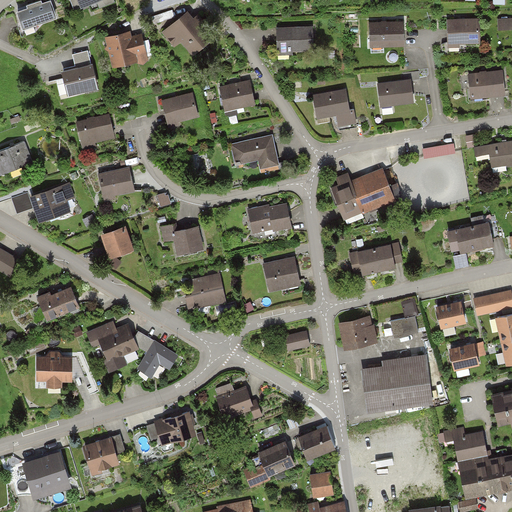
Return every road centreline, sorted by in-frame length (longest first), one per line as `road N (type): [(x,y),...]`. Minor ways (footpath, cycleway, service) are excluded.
road 1 (residential): [(0,218),(222,350)]
road 2 (residential): [(0,445),(171,393),(222,350)]
road 3 (residential): [(308,185),(229,198),(178,192),(154,172),(137,124)]
road 4 (residential): [(322,156),(207,0)]
road 5 (residential): [(325,308),(511,267)]
road 6 (residential): [(222,350),(338,409)]
road 7 (residential): [(308,185),(325,308)]
road 8 (residential): [(443,131),(322,156)]
